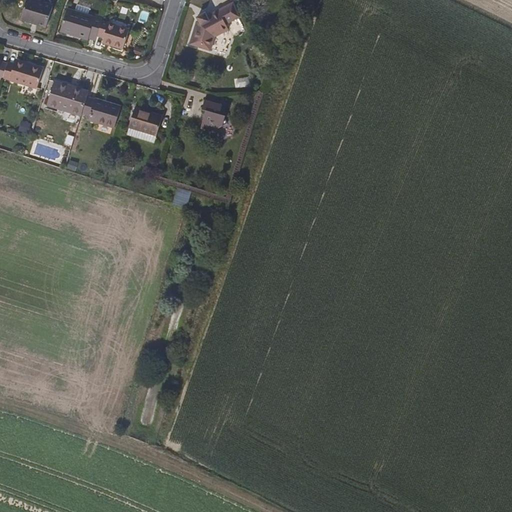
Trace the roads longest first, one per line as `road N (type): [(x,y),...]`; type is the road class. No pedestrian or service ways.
road 1 (track): [(0,402),(126,446),(273,511)]
road 2 (residential): [(0,29),(138,67),(156,62),(176,0)]
